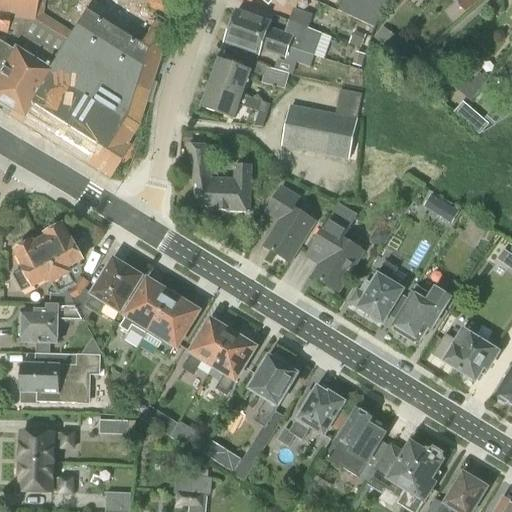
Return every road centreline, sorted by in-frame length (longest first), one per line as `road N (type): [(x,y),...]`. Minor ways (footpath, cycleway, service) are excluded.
road 1 (secondary): [(511,454),(136,221)]
road 2 (residential): [(136,221),(154,193),(167,102),(205,0)]
road 3 (secondary): [(136,221),(20,150)]
